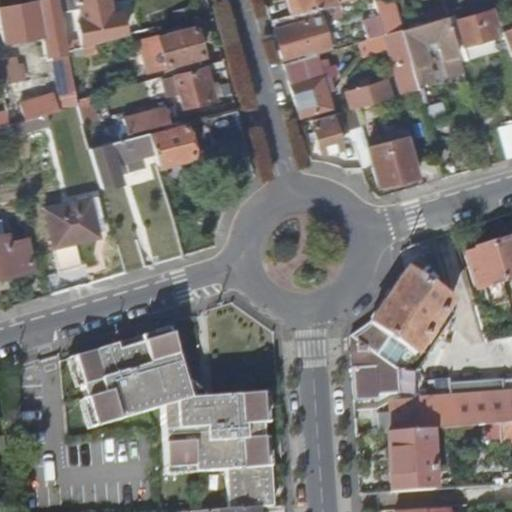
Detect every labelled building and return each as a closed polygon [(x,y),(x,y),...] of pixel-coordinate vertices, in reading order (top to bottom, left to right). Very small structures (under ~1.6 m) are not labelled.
[(66,97),(79,94),(67,49),(57,14),(53,0),(36,0),(36,1),(0,9),(0,13),(6,42),(43,36),(49,58),(55,56),(66,97)] [(81,46),(122,35),(117,12),(108,14),(105,0),(53,0),(57,14),(77,8),(81,19),(74,21),(81,46)] [(286,0),(291,15),(317,8),(334,4),(332,0),(286,0)] [(291,15),(271,21),(282,59),(312,51),(313,56),(316,55),(330,51),(317,8),(291,15)] [(493,10),(485,12),(490,27),(499,24),(493,10)] [(492,37),(490,27),(485,12),(470,16),(471,24),(457,28),(462,45),(492,37)] [(400,30),(416,83),(431,79),(421,42),(438,38),(449,74),(462,70),(445,15),(400,30)] [(193,27),(155,36),(163,65),(201,55),(193,27)] [(511,29),(502,33),(511,58),(511,29)] [(389,33),(407,93),(418,89),(416,83),(400,30),(389,33)] [(371,39),(364,41),(368,54),(374,52),(371,39)] [(313,56),(283,64),(299,119),(332,110),(316,55),(313,56)] [(15,57),(0,60),(0,69),(6,96),(23,92),(15,57)] [(204,69),(207,77),(226,73),(222,59),(203,65),(204,69)] [(209,85),(207,77),(204,69),(173,77),(160,81),(164,96),(177,93),(181,108),(207,101),(203,87),(209,85)] [(350,93),(354,108),(359,107),(396,96),(391,81),(350,93)] [(101,119),(94,93),(79,97),(81,104),(86,124),(101,119)] [(27,104),(32,119),(47,114),(61,110),(56,95),(27,104)] [(345,111),(350,133),(365,130),(359,107),(354,108),(345,111)] [(155,108),(121,116),(126,133),(159,125),(155,108)] [(235,108),(206,116),(216,151),(245,143),(235,108)] [(346,135),(350,133),(345,111),(339,113),(346,135)] [(0,115),(0,127),(13,124),(11,113),(0,115)] [(16,124),(19,136),(50,126),(47,114),(32,119),(16,124)] [(310,125),(313,135),(315,143),(319,156),(339,151),(334,135),(339,133),(334,114),(329,116),(330,120),(310,125)] [(511,121),(500,124),(506,156),(511,155),(511,121)] [(154,152),(157,165),(192,154),(183,122),(148,132),(154,152)] [(431,131),(440,162),(464,156),(455,124),(431,131)] [(92,147),(103,188),(121,182),(116,162),(127,159),(130,169),(143,166),(140,156),(154,152),(148,132),(92,147)] [(406,138),(369,149),(380,188),(416,177),(406,138)] [(344,152),(350,173),(361,169),(353,143),(346,145),(344,152)] [(98,195),(91,197),(99,231),(106,230),(98,195)] [(91,197),(46,208),(60,270),(84,265),(78,241),(100,235),(91,197)] [(0,275),(14,273),(32,269),(25,237),(8,241),(7,234),(3,235),(0,221),(0,275)] [(134,238),(117,243),(124,273),(142,268),(134,238)] [(489,246),(500,284),(511,280),(511,241),(508,243),(507,240),(489,246)] [(464,258),(475,292),(500,284),(489,246),(473,251),(475,254),(464,258)] [(450,305),(406,274),(370,325),(349,339),(374,357),(387,338),(395,344),(388,355),(403,366),(410,355),(412,357),(450,305)] [(156,406),(184,397),(164,328),(69,356),(90,425),(156,406)] [(349,339),(354,402),(376,401),(375,397),(396,395),(394,371),(374,357),(349,339)] [(511,379),(452,384),(453,394),(423,397),(423,401),(390,404),(391,416),(381,417),(382,434),(388,434),(429,430),(494,425),(511,423),(511,379)] [(255,393),(184,397),(156,406),(161,472),(221,469),(259,466),(255,393)] [(511,423),(494,425),(496,441),(511,439),(511,423)] [(429,430),(388,434),(391,477),(431,474),(429,430)] [(223,508),(268,505),(265,466),(259,466),(221,469),(223,508)]
